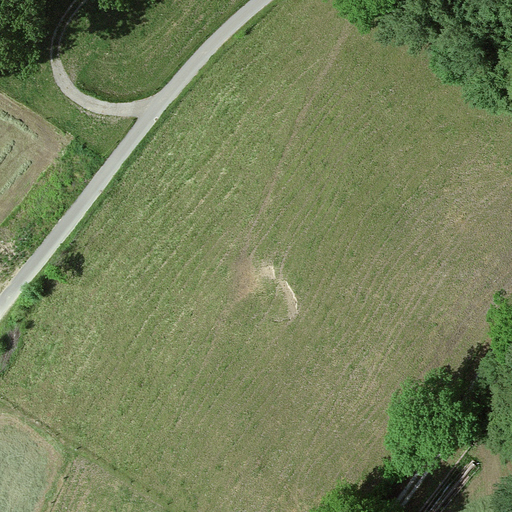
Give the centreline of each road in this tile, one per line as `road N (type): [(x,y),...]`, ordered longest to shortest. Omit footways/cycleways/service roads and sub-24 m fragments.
road 1 (unclassified): [(0,312),(172,90),(258,0)]
road 2 (track): [(390,511),(511,339)]
road 3 (track): [(155,112),(90,106),(60,81),(56,37),(83,0)]
